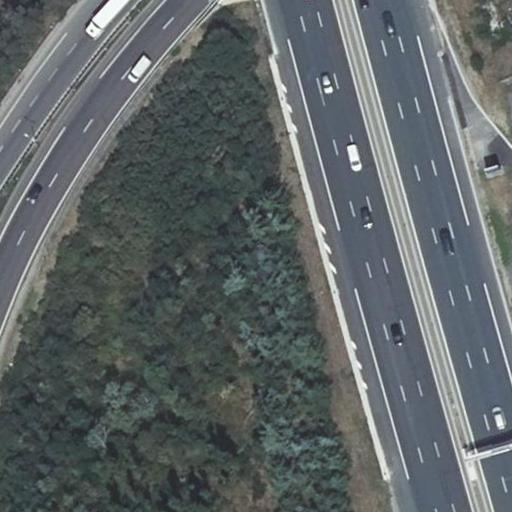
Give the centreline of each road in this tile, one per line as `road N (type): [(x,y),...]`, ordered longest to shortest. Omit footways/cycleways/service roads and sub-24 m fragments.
road 1 (motorway): [(304,0),(445,511)]
road 2 (motorway): [(511,477),(379,0)]
road 3 (motorway): [(193,0),(87,127),(0,284)]
road 4 (motorway): [(115,0),(0,165)]
